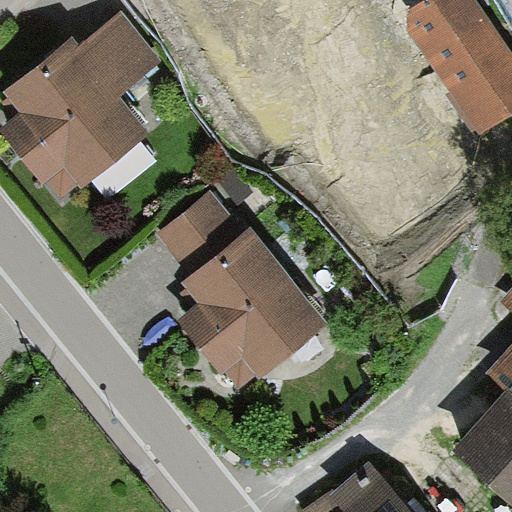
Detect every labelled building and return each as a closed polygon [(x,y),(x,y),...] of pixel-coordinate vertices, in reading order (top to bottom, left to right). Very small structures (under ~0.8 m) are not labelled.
[(511,106),(511,52),(476,0),(421,0),(410,8),(408,31),(477,131),(511,106)] [(70,40),(6,91),(22,111),(2,128),(44,181),(46,180),(61,198),(78,184),(81,188),(149,135),(120,98),(163,64),(124,15),(79,51),(70,40)] [(244,231),(213,191),(160,233),(193,274),(183,282),(200,304),(179,320),(224,378),(227,373),(240,391),(327,324),(250,226),(244,231)] [(510,387),(451,452),(511,507),(511,290),(504,299),(511,305),(511,348),(491,371),(510,387)] [(414,511),(369,461),(333,492),(302,511),(414,511)]
